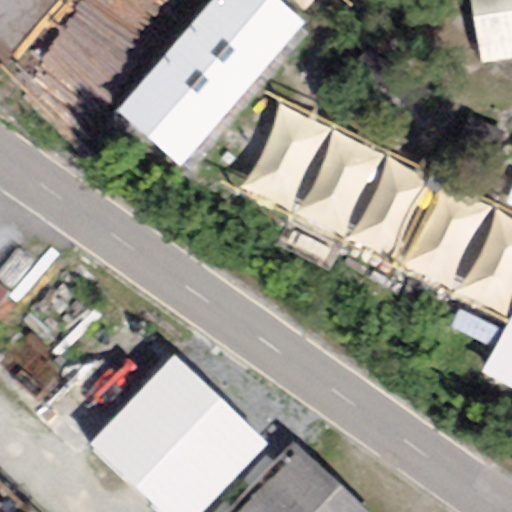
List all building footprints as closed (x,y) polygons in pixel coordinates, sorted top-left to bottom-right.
[(268,0),(218,0),(117,123),(181,176),(304,30),(268,0)] [(321,0),(289,0),(307,16),(321,0)] [(511,0),(465,0),(475,63),(511,57),(511,0)] [(280,109),(238,190),(285,214),(327,133),(280,109)] [(335,137),(293,218),(339,242),(381,160),(335,137)] [(388,163),(346,245),(393,268),(435,187),(388,163)] [(511,173),(508,173),(501,203),(511,205),(511,173)] [(441,192),(399,274),(445,298),(487,216),(441,192)] [(511,226),(495,218),(453,300),(499,323),(511,298),(511,226)] [(351,511),(80,281),(8,365),(180,511),(351,511)] [(511,345),(490,387),(511,399),(511,345)]
